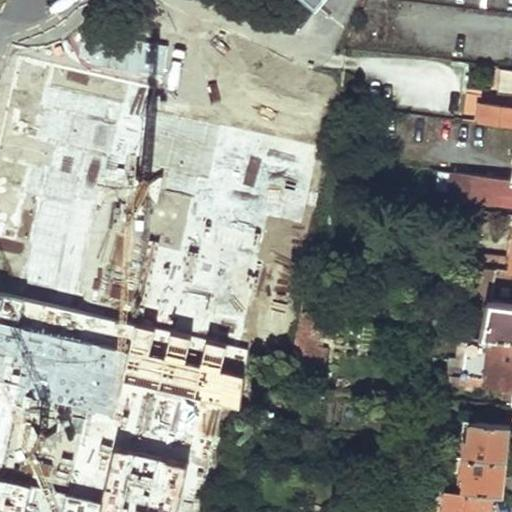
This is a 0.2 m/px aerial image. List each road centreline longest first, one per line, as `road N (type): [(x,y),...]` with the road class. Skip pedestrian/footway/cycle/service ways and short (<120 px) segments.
road 1 (residential): [(205,0),(245,20),(256,38),(253,57),(28,511)]
road 2 (unknown): [(134,288),(184,313),(194,332),(163,511)]
road 3 (unknown): [(296,24),(368,83),(476,90)]
